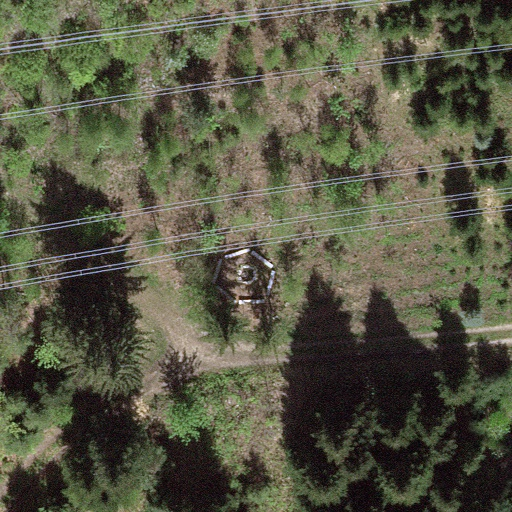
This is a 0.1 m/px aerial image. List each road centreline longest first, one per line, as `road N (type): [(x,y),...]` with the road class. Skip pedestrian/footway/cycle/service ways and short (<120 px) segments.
road 1 (track): [(204,350),(511,318)]
road 2 (track): [(204,350),(100,391),(0,498)]
